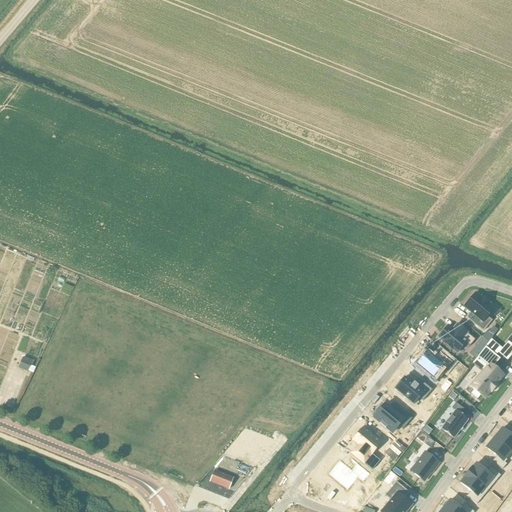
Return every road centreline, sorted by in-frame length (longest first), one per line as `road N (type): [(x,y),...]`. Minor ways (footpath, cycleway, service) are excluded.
road 1 (residential): [(511,292),(464,283),(293,495)]
road 2 (unclassified): [(163,511),(130,476),(0,423)]
road 3 (residential): [(511,391),(420,511)]
